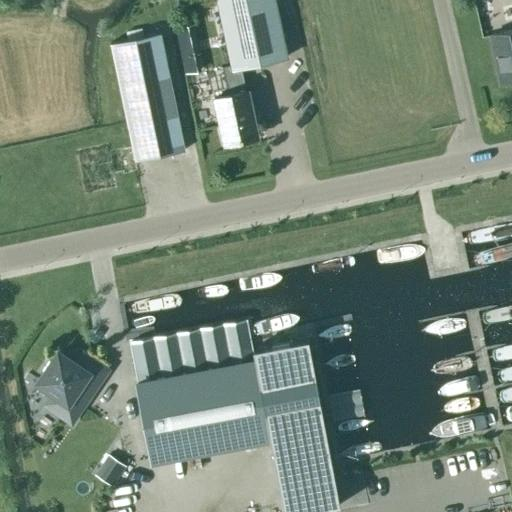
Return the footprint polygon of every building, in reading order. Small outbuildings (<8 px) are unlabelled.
[(223,144),(257,137),(246,90),(245,91),(240,67),(286,57),(273,0),(215,0),(230,65),(221,67),(227,95),(213,98),(223,144)] [(187,25),(174,28),(185,75),(197,72),(193,54),(199,53),(192,24),(187,25)] [(511,29),(490,35),(501,84),(511,81),(511,29)] [(182,149),(156,32),(107,42),(130,146),(107,151),(105,143),(72,150),(82,194),(115,188),(112,176),(136,171),(133,160),(182,149)] [(251,350),(245,319),(187,331),(129,342),(137,381),(136,382),(151,460),(269,438),(283,511),(307,511),(339,506),(307,339),(251,350)] [(45,403),(70,421),(105,369),(83,354),(76,365),(57,352),(51,362),(48,360),(41,371),(43,373),(37,382),(52,392),(45,403)] [(115,459),(101,479),(111,486),(125,466),(115,459)]
